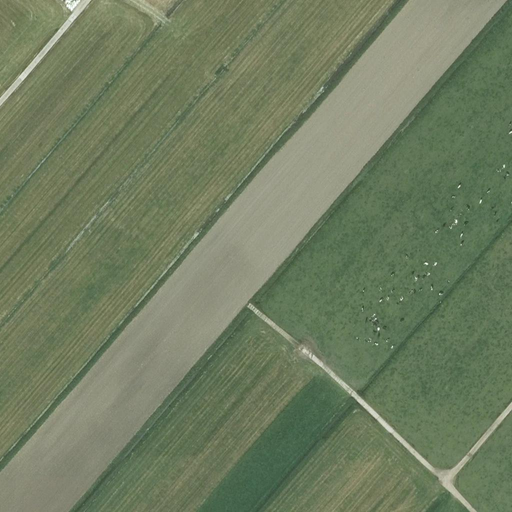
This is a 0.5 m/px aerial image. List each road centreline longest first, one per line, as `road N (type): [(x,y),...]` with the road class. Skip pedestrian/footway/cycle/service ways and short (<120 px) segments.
road 1 (track): [(450,477),(250,298)]
road 2 (track): [(483,511),(450,477),(511,406)]
road 3 (track): [(0,99),(87,0)]
